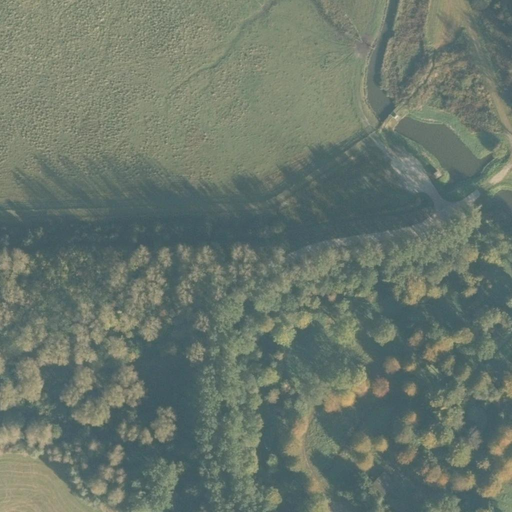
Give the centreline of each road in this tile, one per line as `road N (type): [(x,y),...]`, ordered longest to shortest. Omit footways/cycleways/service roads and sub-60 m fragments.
road 1 (unclassified): [(236,511),(219,472),(214,348),(239,296),(307,250),(428,223),(508,169)]
road 2 (track): [(501,288),(479,304),(445,311),(335,322),(309,340),(295,370),(309,409),(304,457),(336,501)]
road 3 (track): [(427,490),(390,447),(391,422),(401,360),(441,350),(445,311)]
road 4 (track): [(409,511),(427,490),(476,481),(511,445)]
